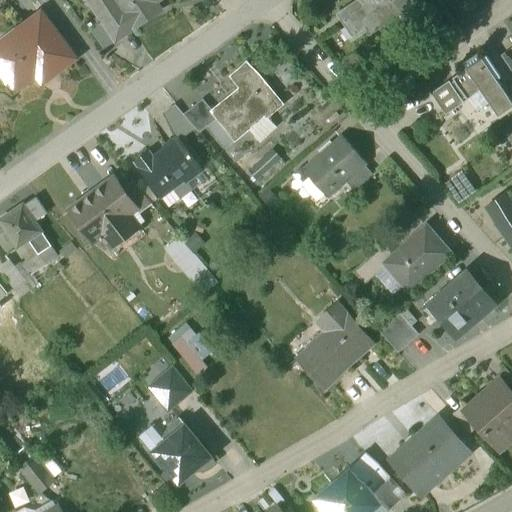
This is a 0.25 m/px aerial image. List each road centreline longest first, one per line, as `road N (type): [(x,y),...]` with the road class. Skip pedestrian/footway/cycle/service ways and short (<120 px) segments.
road 1 (residential): [(511,334),(205,511)]
road 2 (unclassified): [(0,188),(248,17)]
road 3 (residential): [(357,104),(511,280)]
road 4 (residential): [(357,104),(511,6)]
road 5 (residential): [(269,3),(357,104)]
